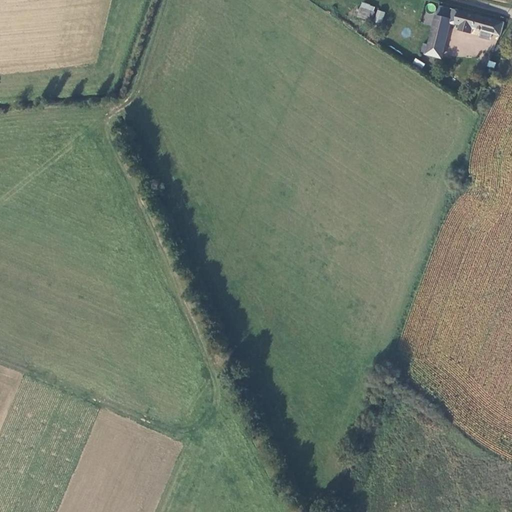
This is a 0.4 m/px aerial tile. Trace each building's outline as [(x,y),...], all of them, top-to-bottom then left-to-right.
[(358,17),(371,19),(373,5),(360,2),(358,17)] [(376,10),(375,23),(383,23),(384,11),(376,10)] [(462,25),(461,31),(473,34),(475,29),(484,31),(483,35),(484,37),(491,39),(493,38),(494,33),(503,36),(506,23),(455,10),(453,20),(458,21),(457,24),(462,25)] [(450,31),(439,28),(434,43),(445,47),(448,38),(450,31)] [(452,49),(455,40),(448,38),(445,47),(452,49)]
